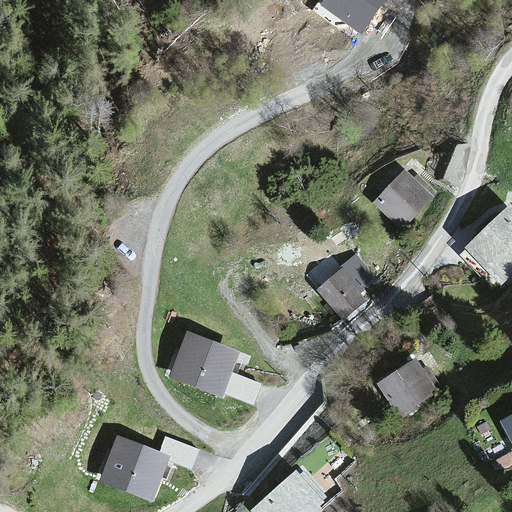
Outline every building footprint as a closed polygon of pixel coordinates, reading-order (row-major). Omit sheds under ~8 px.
[(405,173),(373,208),(404,237),(436,203),(405,173)] [(511,210),(507,206),(467,244),(500,277),(511,265),(511,210)] [(344,266),(311,297),(336,323),(369,292),(344,266)] [(171,371),(219,389),(234,347),(186,330),(171,371)] [(418,365),(378,390),(400,426),(441,400),(418,365)] [(511,421),(498,429),(511,453),(511,421)] [(117,435),(101,477),(148,494),(164,452),(117,435)] [(296,474),(258,511),(331,511),(333,510),(296,474)]
